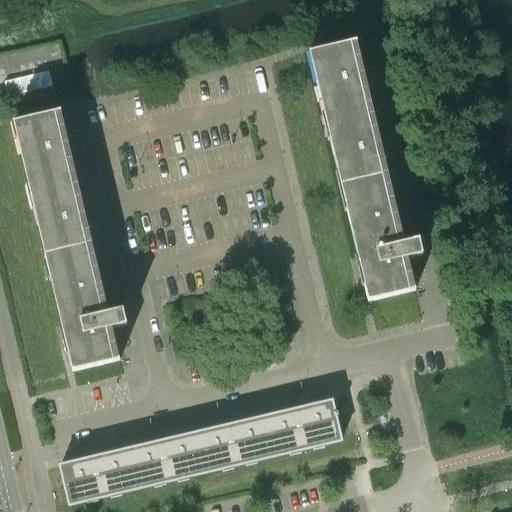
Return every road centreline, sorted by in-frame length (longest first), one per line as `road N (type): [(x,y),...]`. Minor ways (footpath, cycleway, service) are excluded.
road 1 (residential): [(326,367),(260,94),(99,131),(165,407)]
road 2 (residential): [(165,407),(326,367)]
road 3 (residential): [(420,492),(385,352)]
